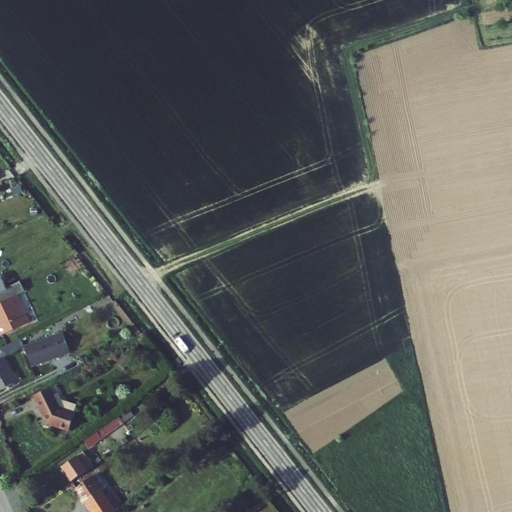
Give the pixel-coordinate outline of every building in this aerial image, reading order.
[(21,279),(43,269),(37,254),(14,263),(21,279)] [(0,293),(8,290),(20,284),(13,271),(0,277),(0,293)] [(20,284),(8,290),(13,299),(15,297),(24,293),(20,284)] [(0,293),(0,335),(1,338),(28,325),(15,297),(13,299),(8,290),(0,293)] [(67,352),(58,333),(21,351),(30,370),(67,352)] [(20,348),(17,342),(9,346),(12,352),(20,348)] [(9,346),(0,351),(0,394),(17,385),(4,361),(14,356),(12,352),(9,346)] [(49,391),(34,399),(45,420),(50,422),(48,427),(69,434),(75,417),(74,416),(77,409),(62,404),(60,411),(53,399),(49,391)] [(58,397),(53,399),(60,411),(62,404),(58,397)] [(120,422),(100,436),(104,442),(124,427),(120,422)] [(100,436),(86,445),(90,451),(104,442),(100,436)] [(63,470),(73,484),(95,468),(85,455),(63,470)] [(92,479),(77,490),(93,511),(117,511),(127,504),(117,491),(108,499),(92,479)]
